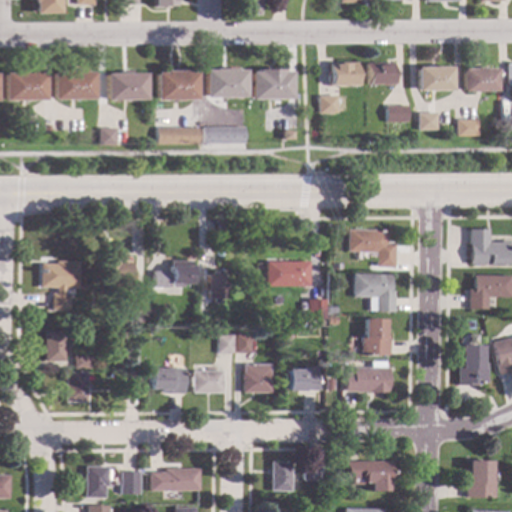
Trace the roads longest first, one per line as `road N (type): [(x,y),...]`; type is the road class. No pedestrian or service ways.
road 1 (residential): [(511,413),(460,431),(0,435)]
road 2 (residential): [(511,32),(0,36)]
road 3 (tertiary): [(0,195),(511,192)]
road 4 (residential): [(430,193),(424,511)]
road 5 (residential): [(0,356),(39,451),(42,511)]
